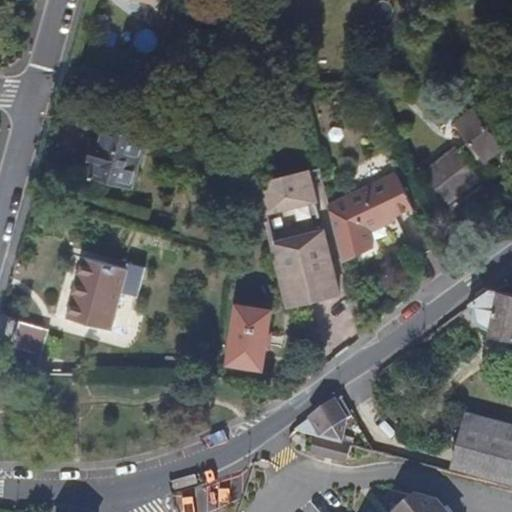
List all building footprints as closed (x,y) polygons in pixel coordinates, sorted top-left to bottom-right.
[(457,129),(464,138),(470,146),(460,155),(457,153),(425,176),(447,206),(480,181),(472,172),(483,164),(486,166),(504,152),(476,114),(472,117),(457,129)] [(93,146),(85,176),(130,189),(145,138),(118,129),(119,125),(109,122),(101,148),(93,146)] [(254,186),(259,204),(262,216),(312,203),(304,173),(302,173),(254,186)] [(345,200),(326,206),(338,250),(340,259),(355,255),(355,256),(371,248),(366,232),(383,223),(378,214),(406,199),(392,174),(344,197),(345,200)] [(270,244),(287,308),(290,308),(310,303),(337,296),(320,232),(270,244)] [(81,256),(72,285),(118,287),(123,268),(81,256)] [(118,287),(72,285),(64,316),(106,328),(118,287)] [(511,293),(489,290),(469,305),(474,307),(474,308),(475,316),(480,323),(486,327),(491,328),(491,333),(511,337),(511,293)] [(304,312),(305,317),(313,315),(310,303),(290,308),(291,315),(304,312)] [(261,367),(268,310),(236,306),(228,363),(261,367)] [(49,333),(20,325),(13,347),(42,356),(49,333)] [(11,373),(0,372),(0,394),(1,394),(10,394),(11,373)] [(342,398),(311,420),(325,438),(354,418),(342,398)] [(511,485),(511,428),(465,416),(452,471),(511,485)] [(351,447),(315,438),(310,455),(346,464),(351,447)] [(443,511),(436,503),(416,497),(399,511),(443,511)]
